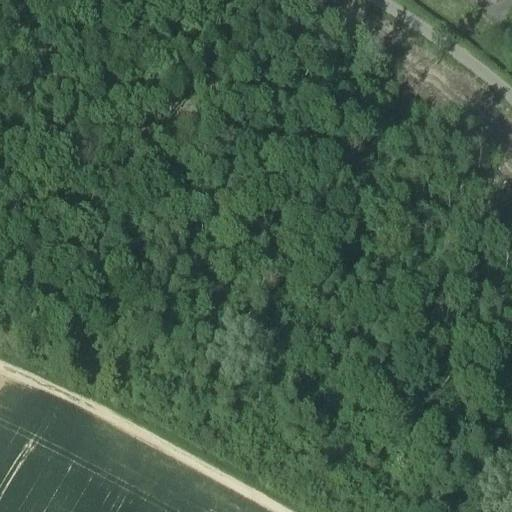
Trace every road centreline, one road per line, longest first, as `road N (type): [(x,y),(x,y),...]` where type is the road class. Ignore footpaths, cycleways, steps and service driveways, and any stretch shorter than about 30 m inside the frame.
road 1 (track): [(303,511),(0,347)]
road 2 (residential): [(511,98),(367,0)]
